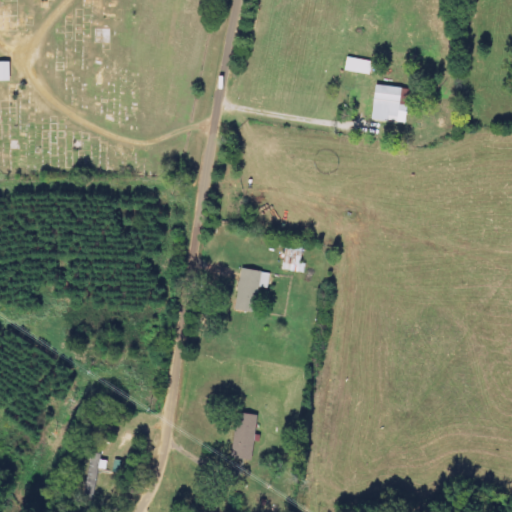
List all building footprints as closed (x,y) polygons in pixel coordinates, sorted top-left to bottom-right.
[(370,62),(345,57),(342,70),(367,75),(370,62)] [(404,123),(404,106),(398,105),(398,87),(371,86),(370,121),(404,123)] [(253,313),(257,287),(266,289),(269,273),(238,268),(232,310),(253,313)] [(248,461),(256,417),(236,413),(228,458),(248,461)] [(107,457),(89,453),(81,499),(90,501),(96,469),(105,471),(107,457)]
